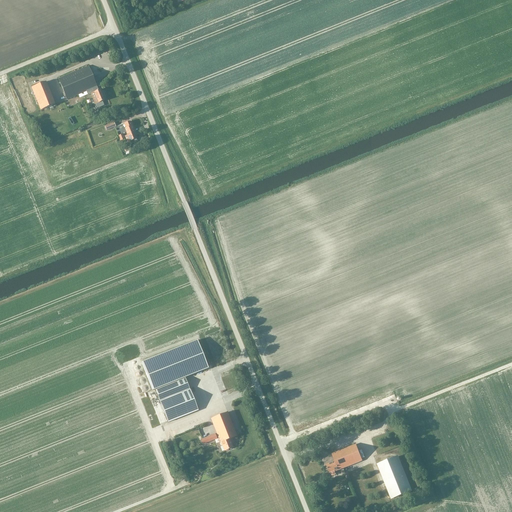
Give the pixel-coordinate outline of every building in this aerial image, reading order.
[(135,4),(127,5),(128,13),(136,12),(135,4)] [(99,90),(97,87),(88,66),(58,78),(67,100),(86,92),(88,96),(91,95),(94,102),(96,103),(98,108),(104,105),(103,102),(105,100),(101,89),(99,90)] [(31,87),(41,110),(53,105),(44,82),(31,87)] [(125,128),(128,135),(134,132),(132,126),(130,121),(124,123),(126,128),(125,128)] [(134,132),(128,135),(129,138),(126,139),(127,142),(137,138),(134,132)] [(209,369),(206,363),(198,341),(142,363),(153,391),(155,390),(168,423),(198,411),(185,378),(209,369)] [(229,439),(237,436),(227,412),(211,418),(222,446),(223,446),(225,451),(233,448),(229,439)] [(203,444),(217,438),(215,434),(201,439),(203,444)] [(334,461),(326,464),(329,473),(330,473),(331,476),(339,473),(338,470),(363,461),(356,444),(332,454),(334,461)] [(413,491),(398,456),(377,464),(391,499),(413,491)]
